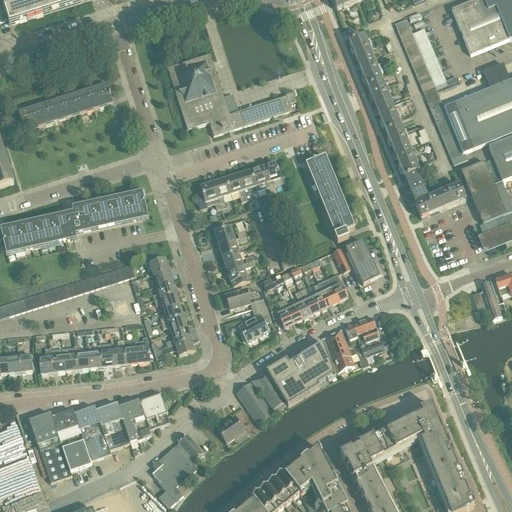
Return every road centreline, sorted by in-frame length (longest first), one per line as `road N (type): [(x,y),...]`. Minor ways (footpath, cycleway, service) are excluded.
road 1 (unclassified): [(41,511),(136,467),(232,385),(292,348),(413,295)]
road 2 (secondary): [(413,295),(299,0)]
road 3 (secondary): [(511,511),(413,295)]
road 4 (unclassified): [(0,405),(204,377),(217,363)]
road 5 (residential): [(217,363),(219,348),(159,159)]
road 6 (residential): [(0,211),(159,159)]
road 7 (residential): [(159,159),(116,24)]
road 8 (unknown): [(428,6),(453,70),(473,73),(511,57)]
